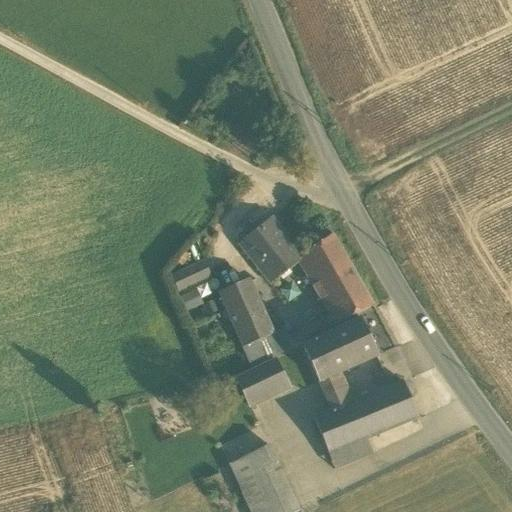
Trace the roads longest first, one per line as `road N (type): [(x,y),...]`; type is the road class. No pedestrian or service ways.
road 1 (residential): [(341,191),(300,196),(0,40)]
road 2 (secondary): [(341,191),(424,333),(511,453)]
road 3 (secondary): [(261,0),(341,191)]
road 4 (track): [(341,191),(511,111)]
